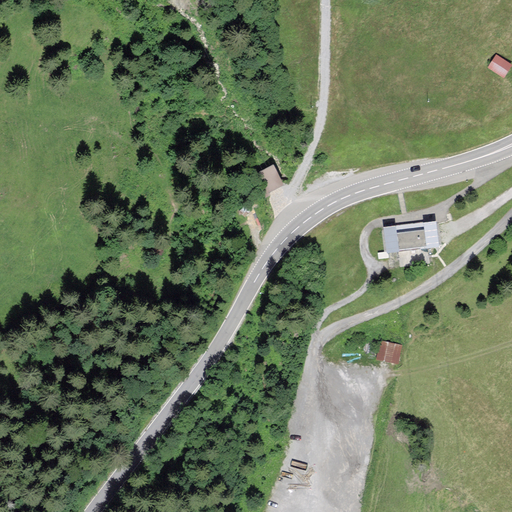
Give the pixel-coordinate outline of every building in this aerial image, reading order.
[(502,75),(508,65),(495,56),(489,66),(502,75)] [(342,176),(339,166),(301,177),(304,187),(342,176)] [(279,180),(278,180),(272,169),(260,175),(267,191),(264,193),(266,196),(270,194),(269,191),(281,185),(279,180)] [(415,248),(438,245),(435,223),(424,224),(425,230),(396,233),(396,228),(384,229),(387,251),(378,253),(379,258),(388,257),(387,251),(411,249),(411,250),(415,249),(415,248)] [(381,342),(378,358),(397,362),(401,346),(381,342)]
